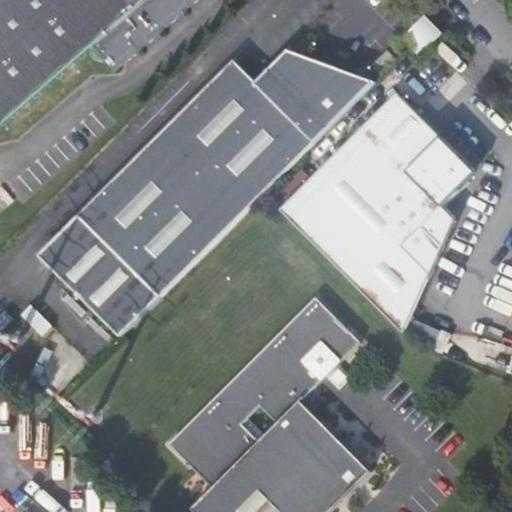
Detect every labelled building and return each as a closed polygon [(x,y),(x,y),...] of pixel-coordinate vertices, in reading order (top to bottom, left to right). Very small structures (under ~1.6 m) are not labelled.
[(0,0),(0,124),(5,130),(94,50),(116,74),(198,0),(0,0)] [(438,37),(422,22),(405,39),(420,54),(438,37)] [(399,55),(391,46),(376,61),(384,70),(399,55)] [(196,100),(38,258),(120,339),(147,312),(264,196),(378,83),(287,53),(257,83),(234,61),(196,100)] [(283,215),(404,336),(453,218),(444,210),(468,182),(468,165),(396,94),(283,215)] [(25,183),(13,170),(2,181),(15,194),(25,183)] [(303,403),(326,378),(336,368),(361,343),(315,296),(167,444),(212,489),(192,510),(194,511),(331,511),(372,472),(303,403)] [(53,330),(30,308),(21,317),(43,340),(53,330)] [(202,359),(190,347),(180,357),(192,370),(202,359)] [(336,368),(326,378),(338,390),(348,379),(336,368)]
